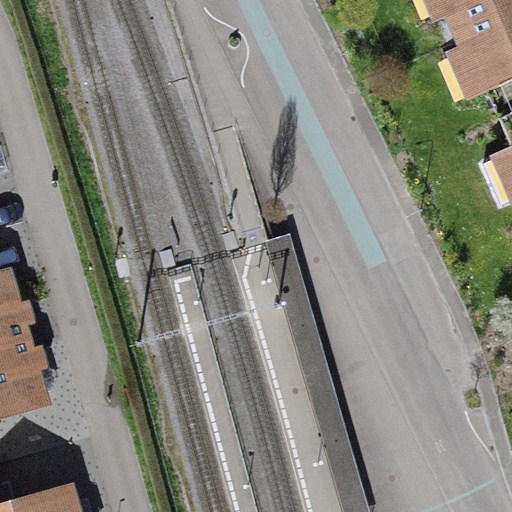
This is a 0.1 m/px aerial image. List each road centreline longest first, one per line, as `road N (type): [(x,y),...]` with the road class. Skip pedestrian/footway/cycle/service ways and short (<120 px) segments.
road 1 (residential): [(248,0),(486,511)]
road 2 (residential): [(129,511),(0,50)]
